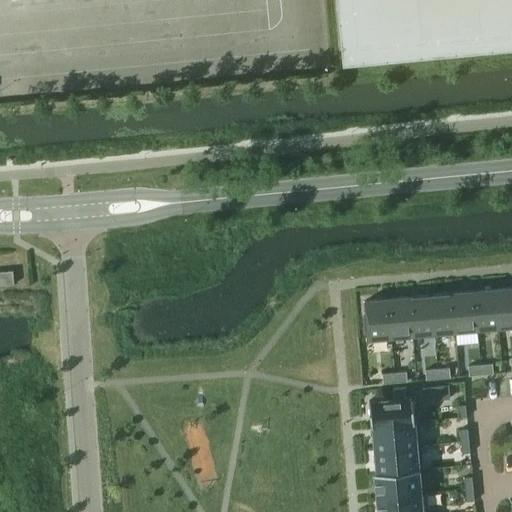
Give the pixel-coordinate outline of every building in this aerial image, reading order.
[(511,0),(337,0),(343,60),(511,44),(511,0)] [(0,285),(14,284),(13,271),(0,271),(0,285)] [(511,325),(511,287),(495,289),(498,327),(511,325)] [(498,327),(495,289),(474,291),(477,329),(498,327)] [(477,329),(474,291),(452,293),(455,331),(477,329)] [(455,331),(452,293),(430,295),(434,333),(455,331)] [(434,333),(430,295),(409,297),(412,335),(434,333)] [(412,335),(409,297),(388,299),(391,336),(412,335)] [(391,336),(388,299),(365,301),(366,317),(363,317),(365,333),(368,333),(368,339),(391,336)] [(492,364),(480,365),(481,375),(493,374),(492,364)] [(481,375),(480,365),(468,366),(469,376),(481,375)] [(449,368),(437,369),(438,379),(450,378),(449,368)] [(438,379),(437,369),(425,370),(426,380),(438,379)] [(406,372),(394,373),(395,383),(407,382),(406,372)] [(395,383),(394,373),(382,374),(383,384),(395,383)] [(419,421),(417,396),(369,401),(372,426),(419,421)] [(459,418),(467,417),(466,405),(457,406),(459,418)] [(422,445),(419,421),(372,426),(372,427),(373,427),(375,450),(422,445)] [(460,430),(461,442),(469,441),(468,429),(460,430)] [(470,453),(469,441),(461,442),(462,454),(470,453)] [(424,469),(422,445),(375,450),(377,472),(375,473),(375,474),(424,469)] [(426,493),(424,469),(375,474),(377,498),(426,493)] [(464,477),(465,489),(473,489),(472,477),(464,477)] [(474,501),(473,489),(465,489),(466,501),(474,501)] [(426,494),(426,493),(377,498),(378,511),(422,511),(421,495),(426,494)]
